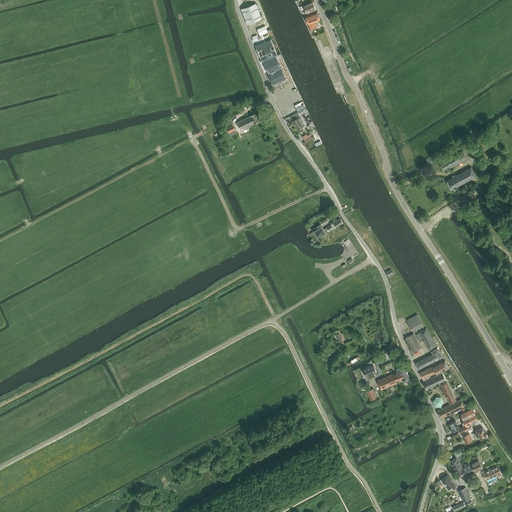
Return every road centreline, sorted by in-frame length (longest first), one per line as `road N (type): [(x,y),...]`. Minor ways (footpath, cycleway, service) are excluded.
road 1 (unclassified): [(420,511),(438,460),(438,425),(378,264),(279,115),(236,0)]
road 2 (unknown): [(377,511),(285,338),(270,324),(0,469)]
road 3 (tertiary): [(511,381),(394,188),(316,0)]
road 4 (track): [(0,240),(191,138),(237,229),(328,188)]
